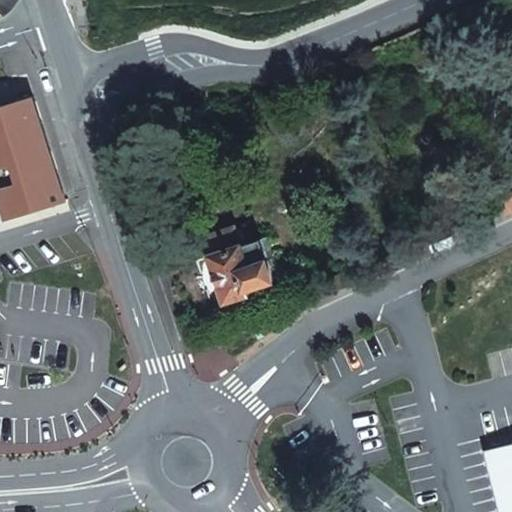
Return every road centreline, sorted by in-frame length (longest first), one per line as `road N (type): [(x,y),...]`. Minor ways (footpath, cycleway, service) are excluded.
road 1 (tertiary): [(90,116),(179,416)]
road 2 (tertiary): [(283,60),(174,43),(76,74)]
road 3 (tertiary): [(90,116),(190,78),(283,60)]
road 4 (tertiary): [(283,60),(422,0)]
road 5 (unclassified): [(0,487),(144,470)]
